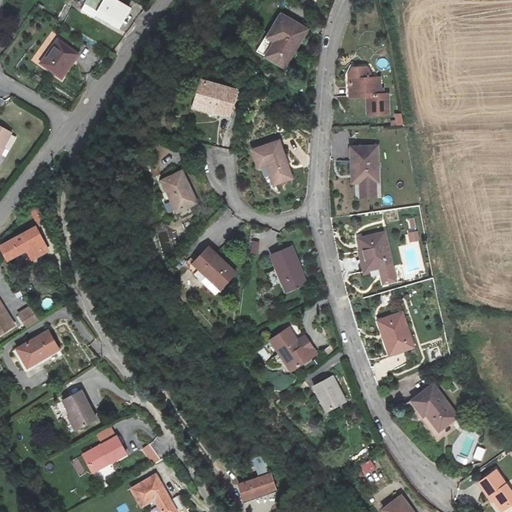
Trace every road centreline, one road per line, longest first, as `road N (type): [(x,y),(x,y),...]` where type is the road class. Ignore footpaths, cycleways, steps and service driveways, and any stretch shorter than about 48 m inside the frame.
road 1 (unclassified): [(213,511),(87,305),(63,215),(69,122)]
road 2 (residential): [(444,493),(377,405),(321,207)]
road 3 (residential): [(321,207),(329,68),(350,0)]
road 4 (residential): [(165,0),(69,122)]
road 5 (residential): [(220,172),(252,216),(280,220),(321,207)]
